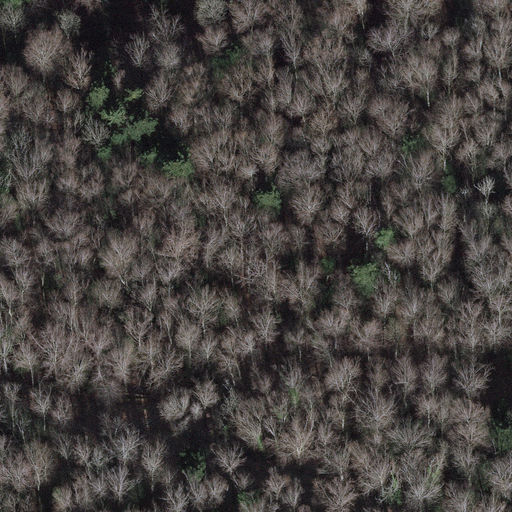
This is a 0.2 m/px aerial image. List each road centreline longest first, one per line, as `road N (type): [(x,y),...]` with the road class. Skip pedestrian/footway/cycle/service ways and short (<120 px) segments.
road 1 (track): [(94,422),(399,389),(511,392)]
road 2 (track): [(369,511),(0,399)]
